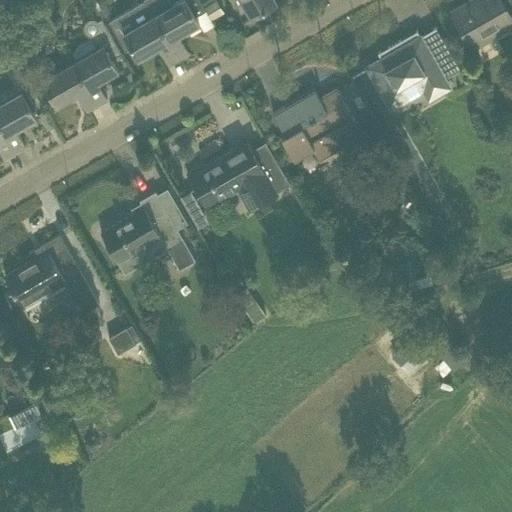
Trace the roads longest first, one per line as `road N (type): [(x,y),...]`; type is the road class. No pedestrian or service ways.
road 1 (unclassified): [(0,187),(329,0)]
road 2 (track): [(511,376),(464,329),(458,304),(471,285),(511,272)]
